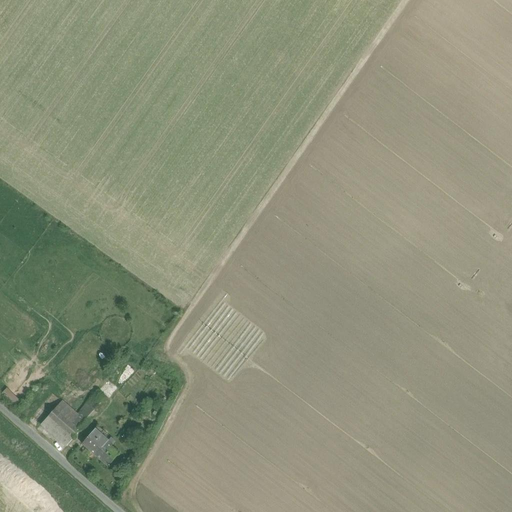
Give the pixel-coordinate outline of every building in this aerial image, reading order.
[(16,405),(21,399),(8,387),(2,393),(16,405)] [(112,395),(102,387),(98,391),(108,400),(112,395)] [(98,391),(81,411),(82,412),(91,419),(108,400),(98,391)] [(78,417),(61,402),(56,408),(73,423),(78,417)] [(73,423),(56,408),(42,424),(67,446),(81,430),(73,423)] [(78,417),(73,423),(81,430),(91,419),(82,412),(78,417)] [(113,443),(96,428),(83,443),(109,466),(120,453),(111,446),(113,443)]
